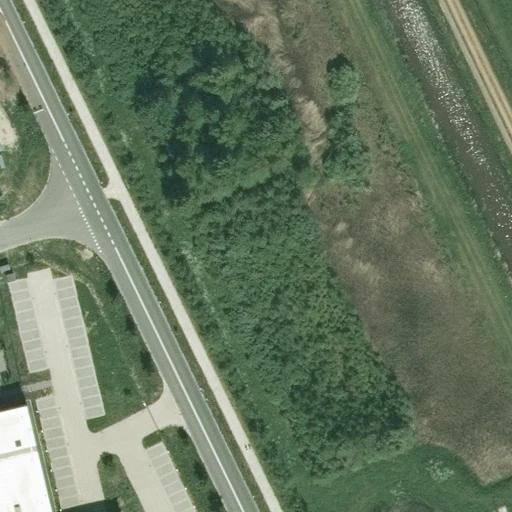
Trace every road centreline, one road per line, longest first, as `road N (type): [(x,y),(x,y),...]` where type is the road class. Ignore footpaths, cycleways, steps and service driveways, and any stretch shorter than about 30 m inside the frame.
road 1 (unclassified): [(92,200),(244,511)]
road 2 (unclassified): [(0,9),(92,200)]
road 3 (track): [(455,0),(511,117)]
